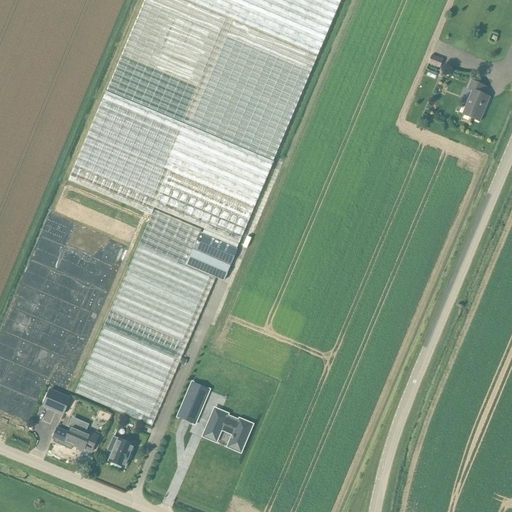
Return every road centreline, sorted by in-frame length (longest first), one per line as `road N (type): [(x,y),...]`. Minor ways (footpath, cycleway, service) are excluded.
road 1 (tertiary): [(374,511),(400,417),(511,149)]
road 2 (unclassified): [(154,511),(0,449)]
